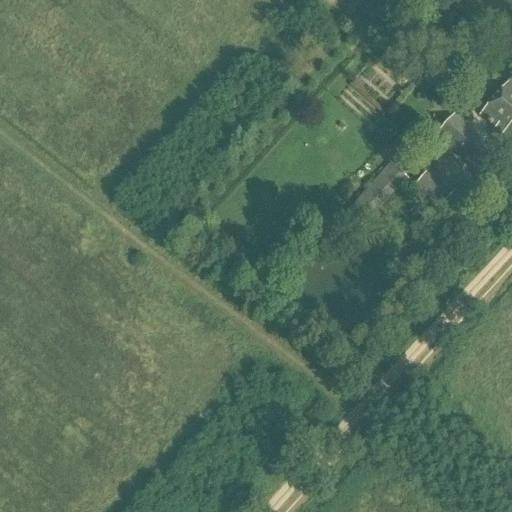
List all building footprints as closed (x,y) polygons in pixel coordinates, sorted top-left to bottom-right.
[(469,24),(461,18),(454,28),(462,33),(469,24)] [(479,117),(511,145),(511,86),(508,83),(479,117)] [(436,136),(473,169),(491,149),(453,116),(436,136)] [(344,213),(362,229),(406,180),(389,164),(344,213)] [(433,195),(443,186),(430,172),(420,181),(433,195)] [(333,233),(342,241),(349,234),(340,226),(333,233)] [(215,241),(205,231),(198,238),(209,248),(215,241)] [(383,231),(376,237),(383,244),(390,238),(383,231)]
